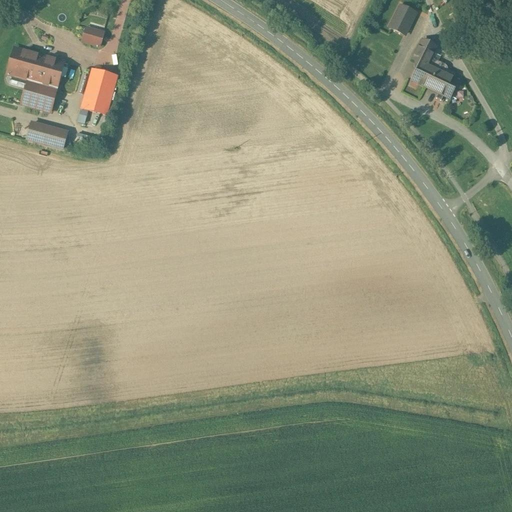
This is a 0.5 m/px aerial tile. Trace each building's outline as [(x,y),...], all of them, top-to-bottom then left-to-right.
[(402,7),(392,29),(390,28),(404,35),(415,13),(401,6),(401,7),(402,7)] [(473,21),(467,8),(461,10),(467,23),(473,21)] [(461,10),(450,16),(462,44),(474,38),(467,23),(461,10)] [(104,32),(85,27),(81,43),(100,48),(104,32)] [(436,46),(422,40),(412,59),(419,63),(411,80),(449,99),(458,81),(453,78),(455,74),(447,70),(447,69),(446,69),(446,70),(444,74),(440,72),(444,65),(430,58),(436,46)] [(63,63),(14,49),(7,74),(28,80),(56,88),(63,63)] [(116,77),(92,70),(81,109),(93,113),(105,116),(116,77)] [(56,88),(28,80),(21,104),(49,112),(56,88)] [(77,122),(83,123),(86,111),(80,110),(77,122)] [(66,133),(31,124),(27,140),(61,150),(66,133)]
